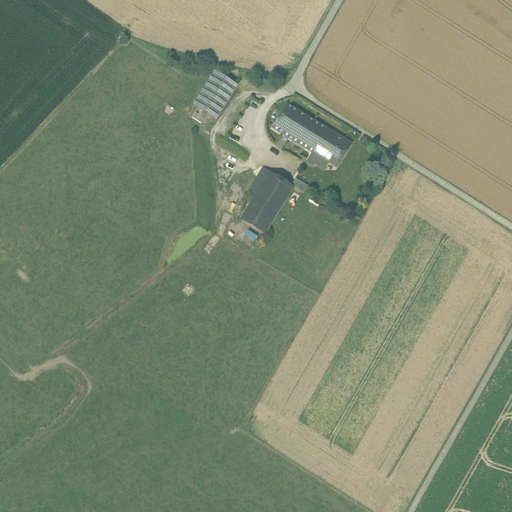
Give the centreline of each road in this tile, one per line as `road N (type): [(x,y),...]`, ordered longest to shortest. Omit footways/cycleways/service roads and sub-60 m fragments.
road 1 (residential): [(340,0),(297,77),(298,92),(511,227)]
road 2 (residential): [(511,334),(411,511)]
